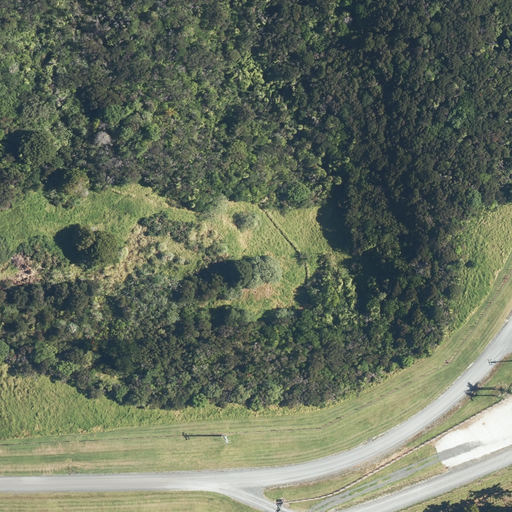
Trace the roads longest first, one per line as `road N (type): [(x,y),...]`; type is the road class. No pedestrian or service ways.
road 1 (track): [(0,474),(204,470),(304,459),(379,433),(433,398),(511,317)]
road 2 (track): [(366,511),(511,455)]
